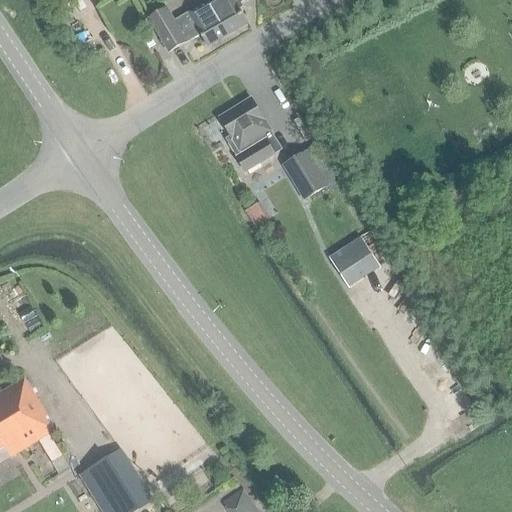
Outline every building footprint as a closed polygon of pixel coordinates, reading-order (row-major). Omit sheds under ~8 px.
[(215,0),(209,4),(228,37),(247,26),(236,7),(247,0),(215,0)] [(166,9),(149,19),(169,54),(186,44),(201,35),(208,48),(228,37),(209,4),(175,24),(166,9)] [(221,119),(231,137),(226,141),(236,158),(235,159),(245,175),(282,153),(264,123),(251,101),(221,119)] [(330,188),(308,151),(282,166),(304,203),(330,188)] [(260,203),(247,211),(253,221),(266,213),(260,203)] [(332,265),(349,290),(381,269),(363,244),(332,265)] [(0,395),(0,465),(53,434),(44,420),(47,418),(25,381),(0,395)] [(223,505),(226,510),(225,510),(226,511),(256,511),(243,491),(223,505)]
